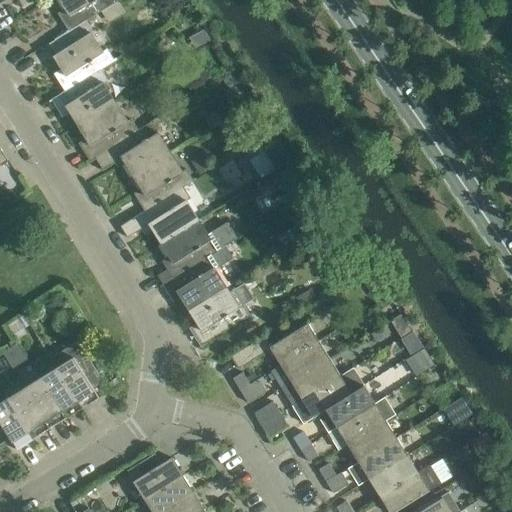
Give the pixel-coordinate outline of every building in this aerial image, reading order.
[(66,33),(118,0),(58,0),(64,9),(62,11),(66,17),(62,20),(68,30),(65,32),(66,33)] [(55,54),(50,58),(51,59),(54,57),(61,69),(58,71),(62,78),(58,80),(65,91),(101,70),(117,60),(116,59),(113,60),(107,50),(102,53),(91,34),(94,32),(87,20),(66,33),(54,40),(61,51),(55,54)] [(204,30),(194,36),(200,47),(210,42),(204,30)] [(67,115),(70,113),(77,125),(114,102),(103,84),(107,81),(101,70),(65,91),(48,101),(49,102),(52,101),(58,110),(62,108),(67,115)] [(232,73),(222,79),(228,88),(238,82),(232,73)] [(87,163),(95,158),(138,130),(131,120),(127,122),(114,102),(77,125),(86,139),(83,141),(87,147),(83,150),(89,160),(86,161),(87,163)] [(157,107),(150,111),(155,119),(162,115),(157,107)] [(125,164),(133,176),(170,152),(159,135),(170,128),(163,117),(164,116),(163,115),(138,130),(95,158),(102,170),(115,162),(118,168),(125,164)] [(272,133),(262,140),(268,150),(278,143),(272,133)] [(142,198),(138,200),(145,211),(184,188),(196,180),(196,179),(193,180),(187,170),(182,173),(170,152),(133,176),(141,189),(138,191),(142,198)] [(203,158),(193,165),(199,176),(210,169),(203,158)] [(277,179),(266,186),(272,195),(283,189),(277,179)] [(153,231),(161,244),(198,220),(186,202),(191,199),(184,188),(145,211),(120,226),(128,238),(142,229),(146,235),(153,231)] [(12,189),(2,194),(7,201),(8,203),(17,198),(16,196),(12,189)] [(167,269),(157,275),(163,285),(173,279),(224,246),(237,238),(227,222),(207,234),(198,220),(161,244),(169,257),(166,259),(171,266),(167,268),(167,269)] [(181,299),(189,312),(226,288),(214,269),(231,259),(224,246),(173,279),(160,287),(161,288),(164,286),(170,297),(174,294),(178,301),(181,299)] [(362,256),(360,256),(356,275),(360,276),(371,269),(362,256)] [(372,271),(364,277),(368,284),(374,285),(379,281),(372,271)] [(201,347),(253,315),(252,314),(249,315),(243,305),(238,308),(226,288),(189,312),(197,325),(194,326),(199,333),(195,336),(201,346),(200,346),(201,347)] [(311,289),(295,299),(302,311),(319,301),(311,289)] [(22,313),(16,317),(24,329),(30,325),(22,313)] [(401,314),(391,320),(401,337),(411,330),(401,314)] [(264,335),(230,356),(231,358),(238,368),(266,351),(270,357),(274,354),(280,365),(318,341),(307,323),(279,340),(270,345),(264,335)] [(280,365),(270,371),(281,388),(329,358),(318,341),(280,365)] [(67,347),(50,357),(50,358),(56,367),(81,408),(82,408),(77,400),(82,397),(87,405),(98,398),(92,387),(102,381),(83,350),(73,357),(67,347)] [(427,356),(421,359),(428,369),(433,366),(427,356)] [(281,388),(292,405),(299,401),(340,376),(329,358),(281,388)] [(434,366),(425,372),(428,378),(438,372),(434,366)] [(49,372),(40,378),(65,418),(66,418),(61,410),(66,407),(71,415),(81,408),(56,367),(49,372)] [(299,401),(292,405),(303,423),(315,415),(363,385),(352,368),(340,376),(299,401)] [(232,378),(239,390),(249,384),(242,372),(232,378)] [(116,377),(108,383),(113,391),(122,386),(116,377)] [(40,378),(23,388),(49,429),(50,428),(45,420),(49,417),(54,425),(65,418),(40,378)] [(239,390),(247,402),(265,390),(258,379),(249,384),(239,390)] [(326,433),(374,403),(363,385),(315,415),(326,433)] [(23,388),(7,398),(33,439),(33,438),(28,430),(33,428),(38,436),(49,429),(23,388)] [(384,397),(374,403),(326,433),(337,450),(347,444),(385,420),(395,414),(384,397)] [(7,398),(0,402),(0,425),(15,450),(17,449),(12,441),(17,438),(21,446),(33,439),(7,398)] [(272,401),(254,413),(261,425),(280,413),(272,401)] [(280,413),(261,425),(268,437),(287,425),(280,413)] [(396,438),(385,420),(347,444),(358,461),(396,438)] [(300,449),(310,443),(302,431),(292,437),(300,449)] [(406,455),(396,438),(358,461),(348,468),(358,485),(369,478),(406,455)] [(317,455),(310,443),(300,449),(307,461),(317,455)] [(179,469),(171,457),(161,463),(154,453),(127,470),(144,498),(182,475),(182,474),(184,473),(181,468),(179,469)] [(406,455),(369,478),(380,496),(417,473),(406,455)] [(326,481),(336,475),(328,463),(318,469),(326,481)] [(417,473),(380,496),(389,511),(393,511),(428,491),(441,483),(430,465),(417,473)] [(336,475),(326,481),(333,493),(347,484),(340,472),(336,475)] [(144,498),(152,511),(161,511),(193,492),(182,475),(144,498)] [(193,492),(161,511),(199,511),(204,510),(193,492)] [(457,511),(460,511),(448,493),(417,511),(457,511)] [(335,506),(338,511),(352,511),(345,500),(335,506)]
